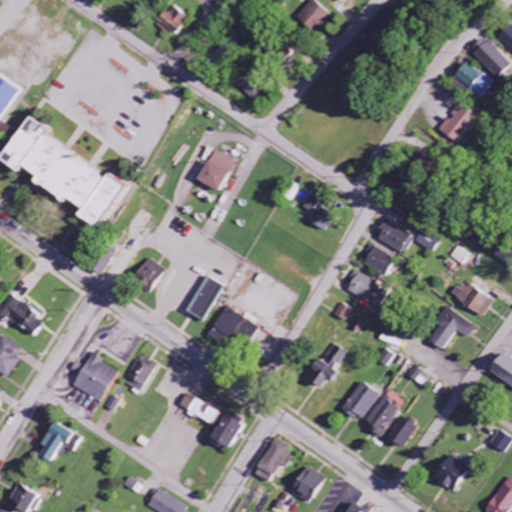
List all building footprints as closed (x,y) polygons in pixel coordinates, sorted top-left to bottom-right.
[(332,13),(313,1),(299,21),(318,34),(332,13)] [(161,25),(178,35),(190,17),(173,6),(161,25)] [(511,55),(511,25),(510,23),(495,37),(511,55)] [(510,65),(484,38),(469,53),(495,79),(510,65)] [(451,79),(479,100),(492,84),(464,63),(451,79)] [(256,104),(267,92),(258,83),(247,95),(256,104)] [(474,115),(456,106),(442,134),(460,143),(474,115)] [(0,160),(0,162),(17,173),(20,168),(36,177),(32,183),(63,203),(65,200),(81,210),(77,217),(97,229),(123,186),(105,176),(104,178),(42,139),(47,131),(26,118),(0,160)] [(237,163),(215,151),(198,182),(220,194),(237,163)] [(376,240),(408,256),(417,238),(386,222),(376,240)] [(442,239),(422,231),(417,245),(437,252),(442,239)] [(397,261),(372,246),(362,262),(387,278),(397,261)] [(134,278),(150,293),(168,274),(152,259),(134,278)] [(379,309),(389,291),(357,274),(347,292),(379,309)] [(222,285),(205,278),(188,316),(206,324),(222,285)] [(495,301),(469,284),(464,291),(458,287),(451,298),(485,318),(495,301)] [(4,315),(34,339),(47,323),(17,298),(4,315)] [(334,316),(345,323),(353,310),(342,303),(334,316)] [(261,329),(228,308),(210,337),(229,349),(238,335),(251,344),(261,329)] [(477,328),(454,312),(431,344),(444,353),(458,332),(468,340),(477,328)] [(24,352),(0,336),(0,374),(1,373),(11,379),(24,360),(20,357),(24,352)] [(311,385),(320,392),(328,381),(333,385),(340,374),(336,371),(348,354),(332,343),(312,372),(318,375),(311,385)] [(378,363),(389,369),(396,356),(385,350),(378,363)] [(511,387),(511,359),(501,353),(489,373),(511,387)] [(105,402),(118,372),(104,366),(106,361),(94,355),(88,368),(78,363),(74,372),(82,375),(75,389),(105,402)] [(126,385),(144,394),(159,367),(141,357),(126,385)] [(424,389),(432,378),(416,368),(409,378),(424,389)] [(380,397),(362,383),(343,410),(361,424),(380,397)] [(211,427),(219,414),(188,395),(181,407),(190,412),(189,414),(211,427)] [(117,414),(124,402),(118,398),(111,410),(117,414)] [(382,439),(402,412),(383,399),(363,426),(382,439)] [(210,441),(226,452),(245,422),(228,412),(210,441)] [(409,450),(417,426),(398,420),(391,444),(409,450)] [(56,466),(74,434),(56,424),(42,447),(46,450),(42,458),(56,466)] [(506,455),(511,446),(511,437),(502,431),(492,446),(506,455)] [(78,454),(85,440),(76,435),(68,449),(78,454)] [(289,449),(275,440),(254,475),(270,484),(280,467),(286,470),(293,459),(286,455),(289,449)] [(457,493),(470,468),(449,457),(436,481),(457,493)] [(311,505),(324,480),(304,470),(291,495),(311,505)] [(141,484),(132,479),(127,487),(135,492),(141,484)] [(511,511),(511,479),(487,511),(511,511)] [(24,511),(37,511),(45,498),(20,486),(11,505),(24,511)] [(148,508),(155,511),(189,511),(191,509),(158,491),(148,508)]
